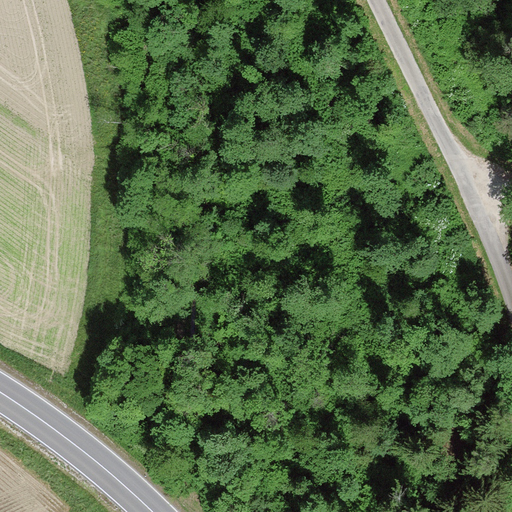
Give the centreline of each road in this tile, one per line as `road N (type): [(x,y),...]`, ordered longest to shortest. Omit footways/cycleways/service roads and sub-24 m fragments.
road 1 (unclassified): [(511,306),(460,164),(378,0)]
road 2 (secondary): [(142,511),(0,409)]
